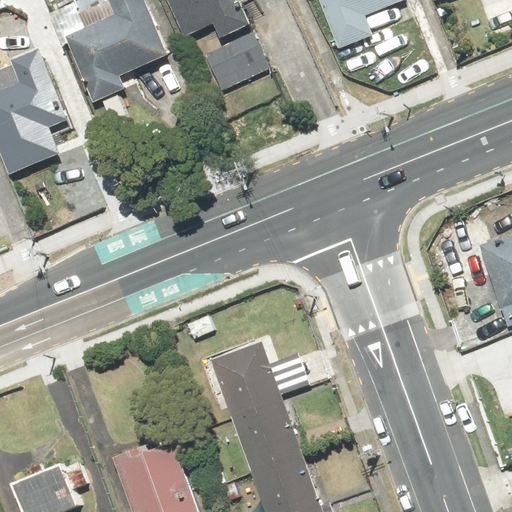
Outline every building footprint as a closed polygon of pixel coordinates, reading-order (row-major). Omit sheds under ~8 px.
[(72,46),(78,43),(103,101),(137,87),(132,75),(182,54),(159,0),(87,0),(58,13),(72,46)] [(273,67),(253,23),(262,19),(253,0),(177,0),(193,34),(206,28),(234,86),(273,67)] [(410,0),(328,0),(345,47),(382,34),(375,12),(410,0)] [(31,78),(0,90),(0,124),(20,172),(73,150),(65,131),(85,122),(54,48),(24,61),(31,78)] [(511,236),(489,245),(511,309),(511,236)] [(193,319),(200,339),(224,330),(217,311),(193,319)] [(218,358),(273,511),(333,511),(272,339),(218,358)] [(155,442),(124,454),(146,511),(216,511),(187,437),(158,449),(155,442)] [(67,511),(89,504),(73,461),(18,482),(29,511),(67,511)]
